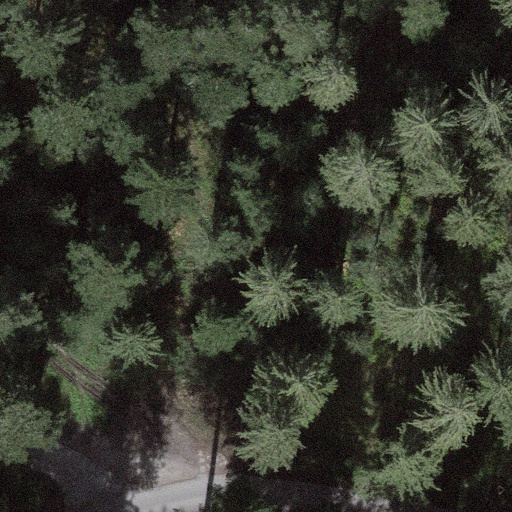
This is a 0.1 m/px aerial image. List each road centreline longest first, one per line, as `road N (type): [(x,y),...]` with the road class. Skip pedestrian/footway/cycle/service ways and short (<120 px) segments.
road 1 (unclassified): [(103,511),(151,473),(374,511)]
road 2 (track): [(0,451),(151,473)]
